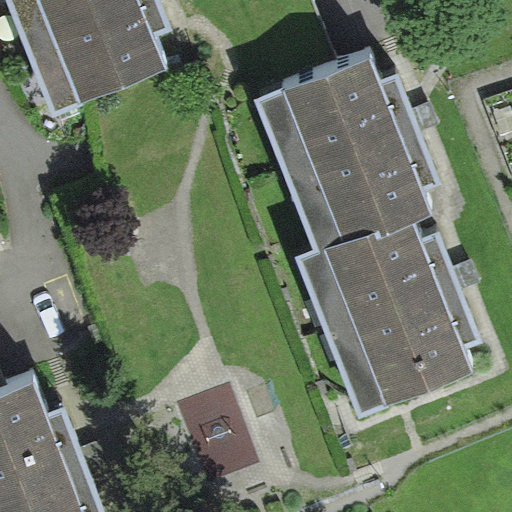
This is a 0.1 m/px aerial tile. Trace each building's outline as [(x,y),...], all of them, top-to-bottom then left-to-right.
[(1,0),(41,103),(85,87),(154,61),(140,23),(155,17),(149,0),(1,0)] [(264,0),(276,32),(328,14),(322,0),(264,0)] [(338,60),(255,91),(308,235),(361,215),(367,231),(406,217),(428,209),(418,183),(430,179),(413,131),(390,68),(371,75),(362,52),(338,60)] [(361,215),(308,235),(286,243),(348,407),(466,364),(459,340),(475,332),(429,223),(412,231),(406,217),(367,231),(361,215)] [(0,365),(0,511),(85,511),(93,509),(50,392),(34,398),(19,358),(0,365)]
